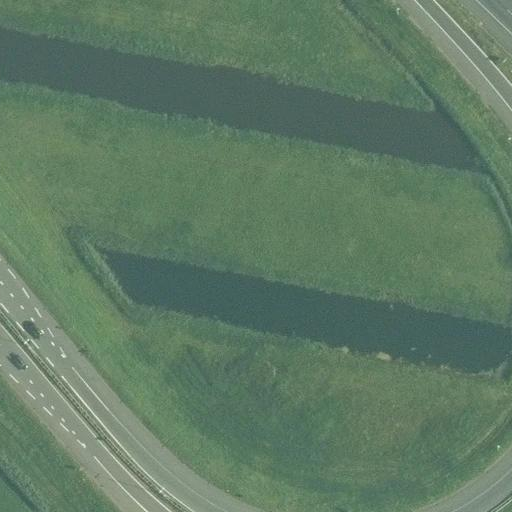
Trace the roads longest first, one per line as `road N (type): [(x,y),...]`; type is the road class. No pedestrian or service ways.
road 1 (motorway): [(207,511),(121,436),(0,293)]
road 2 (motorway): [(0,336),(158,511)]
road 3 (motorway): [(421,0),(511,99)]
